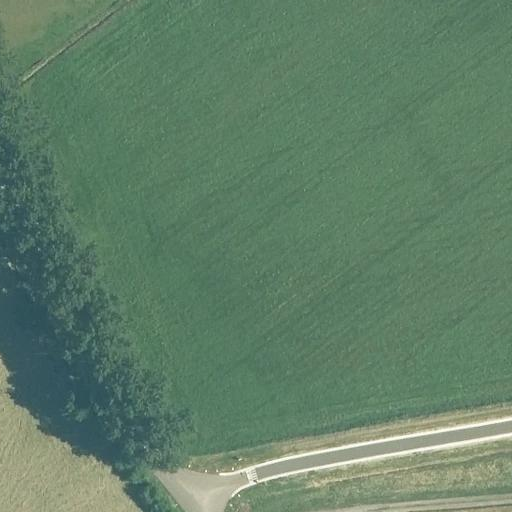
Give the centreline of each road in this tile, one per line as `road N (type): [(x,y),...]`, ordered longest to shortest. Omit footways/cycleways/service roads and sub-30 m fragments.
road 1 (unclassified): [(189,495),(134,440),(98,385),(0,169)]
road 2 (unclassified): [(189,495),(260,471),(511,426)]
